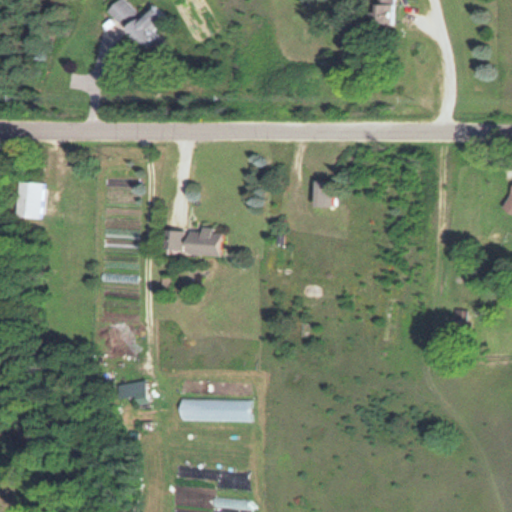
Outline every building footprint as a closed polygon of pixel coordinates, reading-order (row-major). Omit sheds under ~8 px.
[(138,14),(126,0),(117,0),(107,9),(139,48),(170,22),(153,2),(138,14)] [(392,25),(391,0),(377,0),(371,0),(371,25),(392,25)] [(14,215),(40,218),(43,182),(18,180),(14,215)] [(311,206),(336,206),(336,180),(311,180),(311,206)] [(511,185),(501,205),(511,211),(511,185)] [(222,255),(224,231),(200,229),(200,232),(163,228),(162,250),(222,255)]
